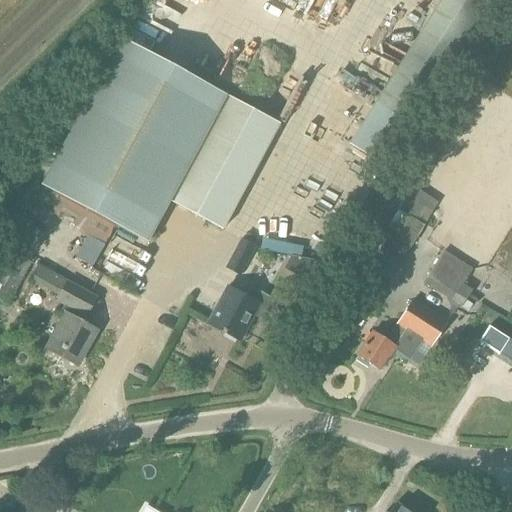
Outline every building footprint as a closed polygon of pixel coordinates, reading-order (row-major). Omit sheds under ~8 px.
[(439,0),(374,103),(410,126),(456,54),(490,0),(439,0)] [(149,248),(173,205),(192,215),(224,233),(255,177),(282,128),(124,42),(43,190),(149,248)] [(374,103),(348,143),(384,166),(410,126),(374,103)] [(408,248),(436,204),(419,193),(412,203),(415,204),(393,238),(408,248)] [(281,233),(289,219),(275,212),(267,226),(281,233)] [(386,236),(397,218),(388,213),(377,230),(386,236)] [(21,220),(15,230),(36,241),(42,232),(21,220)] [(239,276),(254,248),(240,241),(226,269),(239,276)] [(0,306),(1,307),(22,262),(0,252),(0,306)] [(461,306),(469,293),(459,286),(468,272),(442,256),(425,283),(461,306)] [(83,317),(93,299),(64,283),(54,301),(83,317)] [(262,320),(274,299),(252,288),(247,298),(226,287),(206,324),(238,341),(252,315),(262,320)] [(430,346),(446,322),(412,300),(386,342),(371,332),(356,355),(378,369),(387,356),(389,357),(394,350),(409,359),(417,347),(425,353),(429,346),(430,346)] [(76,366),(95,331),(65,314),(46,349),(76,366)] [(511,343),(487,328),(478,341),(496,353),(498,352),(511,360),(511,343)] [(71,474),(57,499),(65,503),(80,479),(71,474)]
